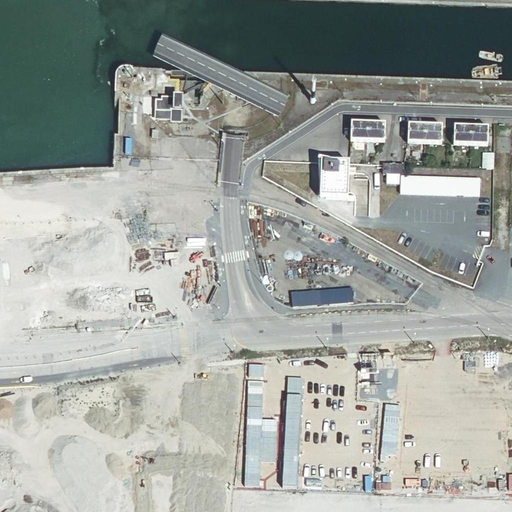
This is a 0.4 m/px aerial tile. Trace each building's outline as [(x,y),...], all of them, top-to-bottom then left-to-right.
[(165,99),(159,99),(158,99),(157,110),(173,110),(172,121),(185,121),(185,97),(165,96),(165,99)] [(353,140),(386,141),(386,123),(354,122),(353,140)] [(444,143),(444,125),(411,124),(411,141),(444,143)] [(489,144),(489,127),(456,126),(456,143),(489,144)] [(487,167),(496,167),(496,151),(496,150),(487,150),(487,167)] [(350,162),(323,161),(322,196),(349,197),(350,162)] [(406,174),(406,164),(386,163),(386,173),(389,173),(402,174),(406,174)] [(402,182),(402,174),(389,173),(389,181),(402,182)] [(481,196),(482,178),(403,175),(402,193),(481,196)]
